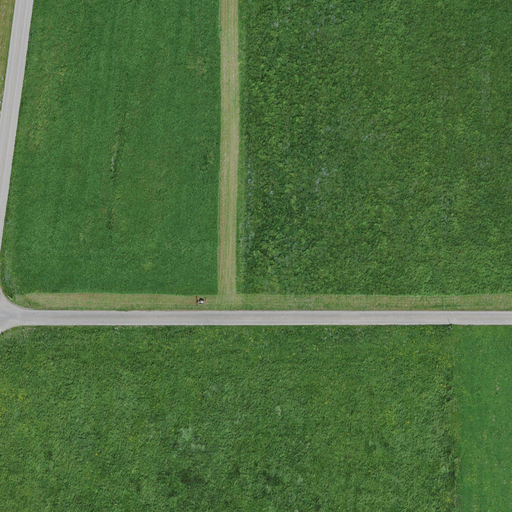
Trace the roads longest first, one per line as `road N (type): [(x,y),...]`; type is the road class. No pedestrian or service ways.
road 1 (track): [(511,314),(0,313)]
road 2 (unclassified): [(0,207),(26,0)]
